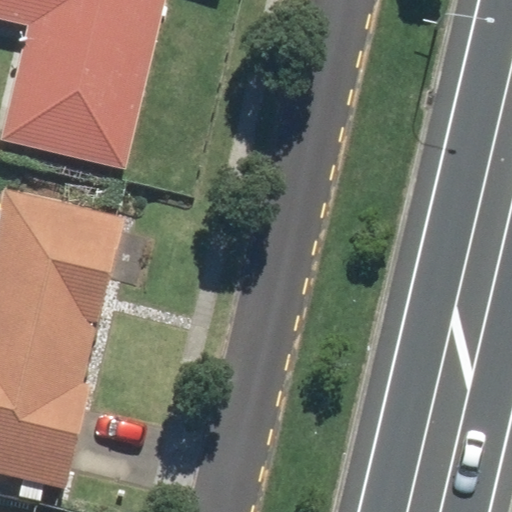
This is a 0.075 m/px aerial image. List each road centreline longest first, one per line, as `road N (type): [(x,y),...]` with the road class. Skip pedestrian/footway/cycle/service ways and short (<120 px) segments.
road 1 (residential): [(225,511),(338,0)]
road 2 (secondary): [(487,259),(424,511)]
